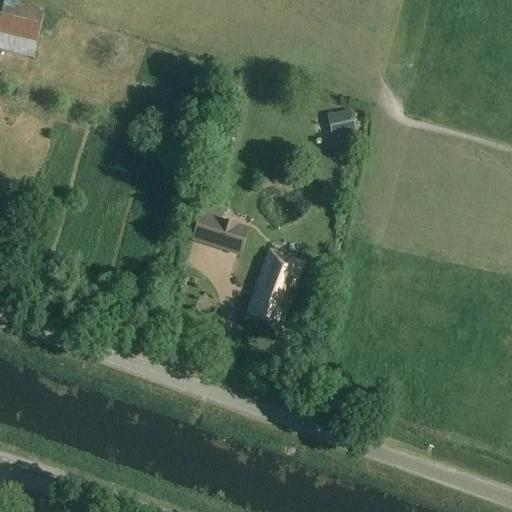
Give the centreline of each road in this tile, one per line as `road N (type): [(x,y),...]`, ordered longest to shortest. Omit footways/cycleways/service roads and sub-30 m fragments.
road 1 (unclassified): [(511,500),(0,318)]
road 2 (tertiary): [(129,511),(0,465)]
